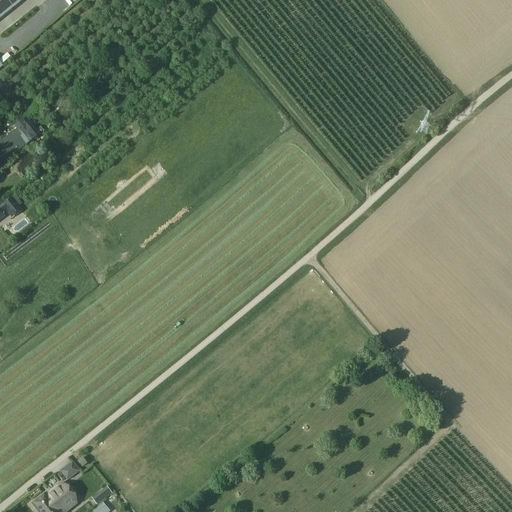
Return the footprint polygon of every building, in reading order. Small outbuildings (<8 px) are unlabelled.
[(0,0),(0,20),(24,0),(0,0)] [(2,65),(12,57),(8,52),(0,58),(0,68),(2,66),(2,65)] [(17,130),(0,143),(0,166),(31,142),(31,143),(37,138),(22,119),(13,126),(17,130)] [(74,157),(81,152),(76,145),(69,150),(74,157)] [(0,205),(0,222),(5,218),(2,214),(5,211),(12,219),(23,211),(19,206),(21,204),(14,195),(0,205)] [(82,459),(78,462),(82,468),(86,464),(82,459)] [(72,463),(69,465),(76,474),(79,471),(72,463)] [(34,504),(33,504),(39,511),(65,511),(76,504),(61,485),(45,497),(44,495),(34,504)] [(106,487),(92,500),(97,506),(112,493),(106,487)]
